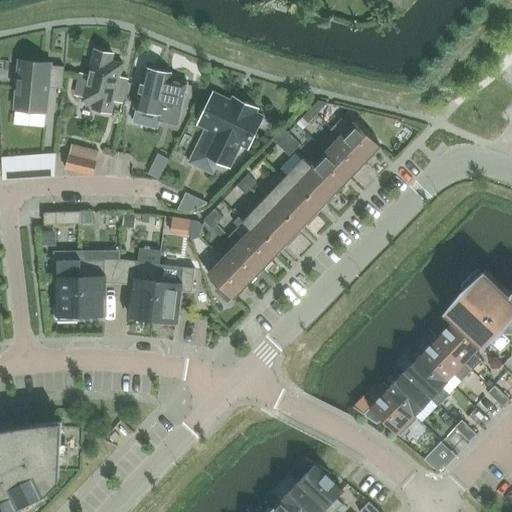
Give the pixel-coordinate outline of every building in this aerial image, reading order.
[(79,84),(77,95),(81,96),(81,97),(84,97),(83,101),(94,104),(93,108),(112,113),(114,102),(122,103),(128,79),(120,77),(123,64),(112,61),(114,55),(94,50),(89,75),(81,73),(78,84),(79,84)] [(51,64),(20,61),(15,109),(47,112),(49,87),(62,89),(64,67),(51,66),(51,64)] [(161,114),(164,105),(181,110),(187,83),(170,79),(171,74),(145,67),(135,108),(161,114)] [(242,106),(214,93),(199,125),(209,130),(204,141),(210,144),(205,155),(230,167),(241,146),(248,149),(263,117),(257,113),(258,110),(244,103),(242,106)] [(303,118),(309,124),(328,104),(319,101),(303,118)] [(332,130),(339,137),(365,162),(381,146),(355,121),(353,123),(342,121),(336,127),(333,130),(332,129),(332,130)] [(283,128),(272,140),(273,140),(278,145),(290,156),(295,150),(284,139),(289,134),(289,133),(284,128),(283,128)] [(289,134),(284,139),(295,150),(301,145),(289,134)] [(339,137),(325,152),(351,177),(365,162),(339,137)] [(70,153),(66,169),(93,176),(99,152),(85,149),(83,157),(70,153)] [(304,159),(337,191),(351,177),(325,152),(312,166),(304,158),(304,159)] [(30,155),(1,158),(3,180),(32,178),(30,155)] [(130,177),(134,177),(145,178),(146,158),(131,157),(130,177)] [(337,191),(304,159),(304,160),(284,181),(316,211),(336,191),(337,192),(337,191)] [(152,167),(148,174),(159,179),(162,173),(152,167)] [(248,175),(237,186),(246,195),(257,183),(248,175)] [(316,211),(284,181),(264,202),(296,232),(316,211)] [(201,208),(196,195),(185,199),(190,212),(201,208)] [(264,202),(259,207),(244,222),(244,221),(243,222),(276,253),(277,252),(296,232),(264,202)] [(215,209),(204,221),(212,229),(223,218),(215,209)] [(56,225),(80,224),(80,212),(56,213),(44,213),(44,225),(56,225)] [(125,213),(124,226),(132,226),(133,214),(125,213)] [(239,227),(230,237),(237,244),(263,269),(277,254),(278,253),(277,252),(276,253),(243,222),(244,221),(239,217),(234,222),(239,227)] [(191,220),(189,232),(197,233),(199,222),(191,220)] [(237,244),(223,258),(249,283),(263,269),(237,244)] [(249,283),(223,258),(208,274),(220,285),(216,290),(228,300),(232,296),(234,299),(249,283)] [(119,283),(120,259),(104,259),(104,260),(80,260),(81,315),(105,315),(104,283),(119,283)] [(137,262),(137,261),(120,259),(119,283),(133,285),(129,316),(153,319),(160,265),(137,262)] [(78,315),(81,315),(80,260),(57,260),(57,320),(78,320),(78,315)] [(183,268),(160,265),(153,319),(176,322),(180,291),(192,293),(195,269),(183,267),(183,268)] [(511,291),(510,294),(485,270),(446,312),(482,346),(495,332),(505,341),(511,340),(511,291)] [(475,353),(482,346),(446,312),(445,312),(454,321),(438,337),(472,371),(483,360),(475,353)] [(438,337),(421,355),(448,381),(454,375),(462,382),(472,371),(438,337)] [(442,387),(448,381),(421,355),(404,372),(439,405),(449,394),(442,387)] [(404,372),(388,389),(415,415),(431,399),(438,406),(439,405),(404,372)] [(488,393),(495,400),(503,393),(495,386),(488,393)] [(388,389),(364,414),(377,423),(382,419),(397,434),(415,415),(388,389)] [(495,400),(503,407),(510,400),(503,393),(495,400)] [(455,428),(462,435),(469,427),(462,420),(455,428)] [(62,421),(41,423),(11,427),(0,429),(0,511),(29,511),(60,481),(62,421)] [(462,435),(469,442),(477,435),(469,427),(462,435)] [(430,453),(425,458),(438,471),(443,465),(430,453)] [(327,475),(330,473),(316,464),(298,482),(329,511),(336,511),(343,505),(336,498),(343,490),(327,475)] [(329,511),(298,482),(282,500),(294,511),(322,511),(325,509),(327,511),(329,511)] [(294,511),(282,500),(269,511),(294,511)] [(359,511),(380,511),(378,510),(369,501),(359,511)]
